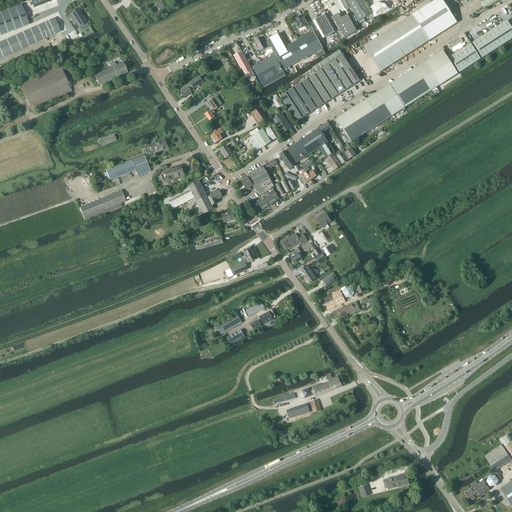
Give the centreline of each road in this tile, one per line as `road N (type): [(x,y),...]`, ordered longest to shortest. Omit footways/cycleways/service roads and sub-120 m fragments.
road 1 (track): [(0,482),(227,395),(249,363),(326,323)]
road 2 (track): [(280,260),(0,362)]
road 3 (unclassified): [(266,241),(511,92)]
road 4 (unclassified): [(226,180),(467,26)]
road 5 (secondary): [(373,414),(193,504)]
road 6 (secondary): [(193,504),(377,423)]
road 7 (unclassified): [(156,75),(307,0)]
road 8 (tertiary): [(362,374),(266,241)]
road 9 (unclassified): [(420,456),(440,441),(460,393),(511,354)]
road 10 (unknown): [(205,149),(96,197),(81,188)]
road 11 (secondary): [(511,332),(398,402)]
road 12 (secondary): [(403,413),(511,340)]
road 13 (tertiary): [(226,180),(156,75)]
road 14 (track): [(0,82),(28,115),(99,88)]
